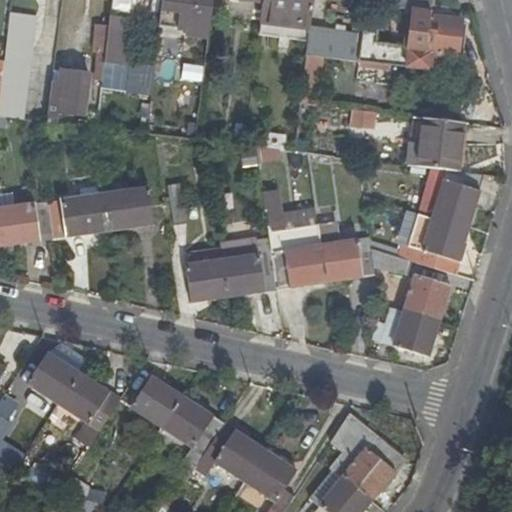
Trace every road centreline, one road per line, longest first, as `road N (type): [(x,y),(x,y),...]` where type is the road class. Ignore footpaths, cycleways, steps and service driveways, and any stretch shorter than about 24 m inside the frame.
road 1 (residential): [(0,303),(460,409)]
road 2 (tertiary): [(460,409),(511,256)]
